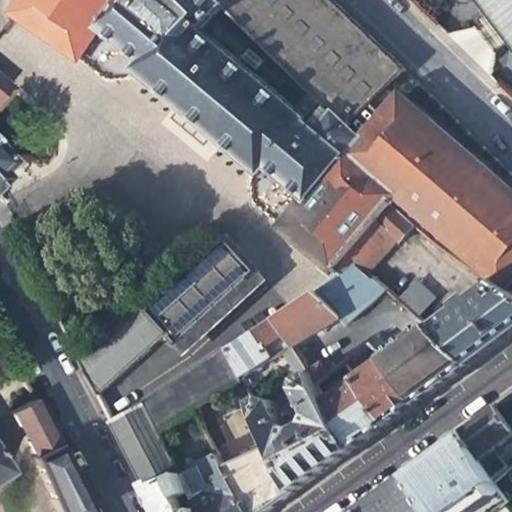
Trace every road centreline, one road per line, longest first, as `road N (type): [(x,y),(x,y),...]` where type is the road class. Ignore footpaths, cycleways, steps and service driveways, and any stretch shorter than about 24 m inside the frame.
road 1 (residential): [(123,511),(0,269)]
road 2 (residential): [(511,369),(320,511)]
road 3 (residential): [(511,136),(372,0)]
